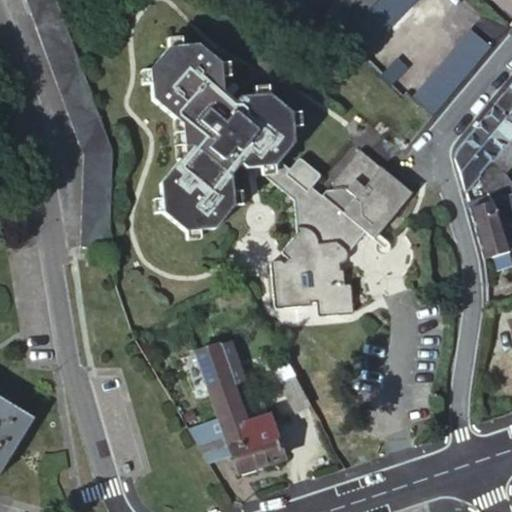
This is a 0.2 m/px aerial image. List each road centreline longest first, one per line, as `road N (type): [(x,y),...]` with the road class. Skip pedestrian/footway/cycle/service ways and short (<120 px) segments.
road 1 (residential): [(121,511),(71,364),(35,137),(0,23)]
road 2 (residential): [(511,45),(429,144),(473,262),(458,407),(468,465)]
road 3 (residential): [(468,465),(325,511)]
